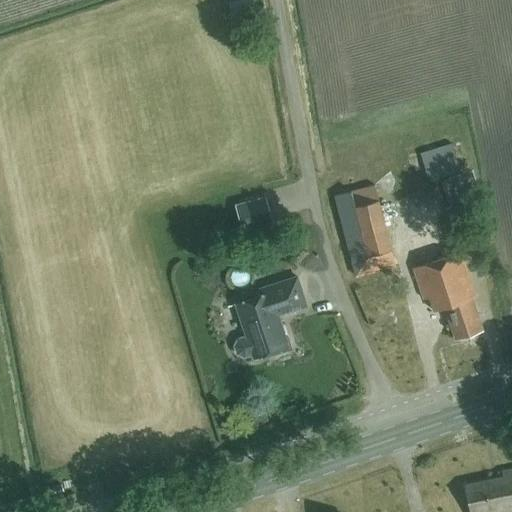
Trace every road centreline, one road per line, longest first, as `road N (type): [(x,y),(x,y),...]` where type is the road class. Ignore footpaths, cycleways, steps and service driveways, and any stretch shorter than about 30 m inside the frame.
road 1 (unclassified): [(395,440),(337,290),(275,0)]
road 2 (secondary): [(183,511),(395,440)]
road 3 (secondary): [(395,440),(511,400)]
